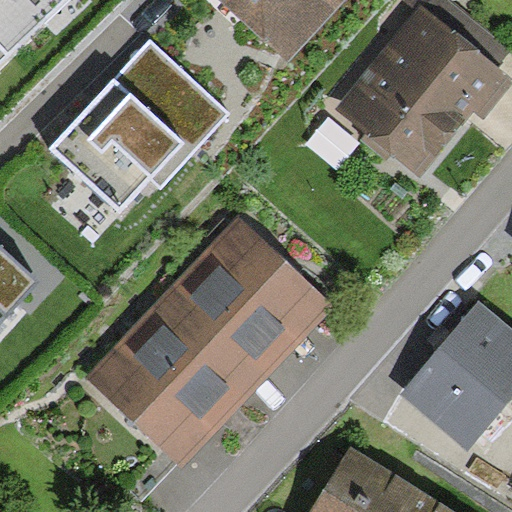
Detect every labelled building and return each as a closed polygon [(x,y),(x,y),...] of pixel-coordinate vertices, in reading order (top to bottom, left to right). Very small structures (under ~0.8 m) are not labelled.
[(0,0),(0,63),(64,0),(0,0)] [(221,0),(292,62),(346,0),(221,0)] [(338,115),(420,184),(505,83),(423,14),(338,115)] [(149,181),(162,194),(232,120),(177,67),(153,44),(53,149),(119,212),(149,181)] [(94,372),(185,462),(337,310),(246,220),(94,372)] [(0,326),(41,285),(0,246),(0,326)] [(404,400),(469,452),(511,398),(511,331),(481,306),(404,400)] [(458,511),(354,446),(309,511),(458,511)]
